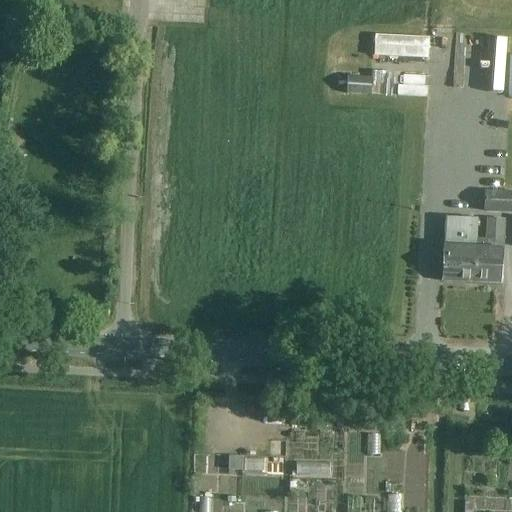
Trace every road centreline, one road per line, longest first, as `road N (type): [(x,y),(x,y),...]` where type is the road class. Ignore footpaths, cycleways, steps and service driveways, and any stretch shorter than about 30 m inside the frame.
road 1 (tertiary): [(511,361),(123,346)]
road 2 (unclassified): [(123,346),(138,0)]
road 3 (tertiary): [(123,346),(0,341)]
